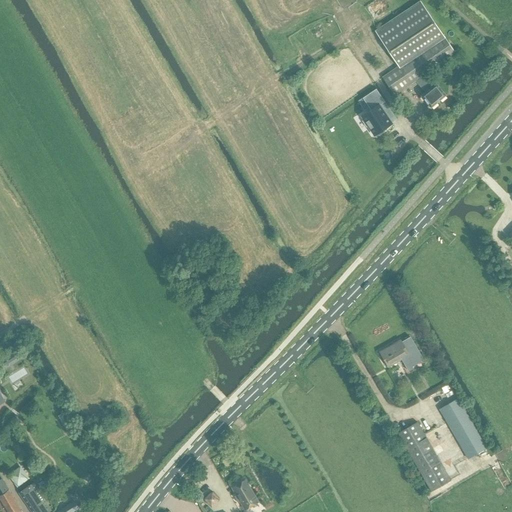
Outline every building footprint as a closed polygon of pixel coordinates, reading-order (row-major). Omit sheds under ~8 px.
[(428,73),(456,54),(420,2),(375,32),(399,67),(383,78),(395,96),(416,81),(425,93),(421,96),(431,109),(446,96),(428,73)] [(379,105),(362,116),(370,128),(365,131),(370,137),(391,123),(379,105)] [(401,341),(380,352),(388,366),(401,359),(408,371),(413,368),(412,367),(423,360),(411,338),(402,343),(401,341)] [(458,400),(441,409),(469,458),(486,448),(458,400)] [(63,413),(58,416),(66,431),(72,428),(63,413)] [(432,491),(451,480),(418,423),(399,433),(432,491)] [(16,487),(29,479),(21,467),(9,475),(16,487)] [(0,480),(0,498),(8,511),(19,511),(22,511),(2,479),(0,480)] [(245,480),(232,488),(237,495),(234,496),(239,504),(241,502),(245,510),(259,502),(245,480)] [(49,511),(32,486),(19,494),(30,511),(74,511),(79,509),(78,508),(74,501),(56,511),(49,511)]
